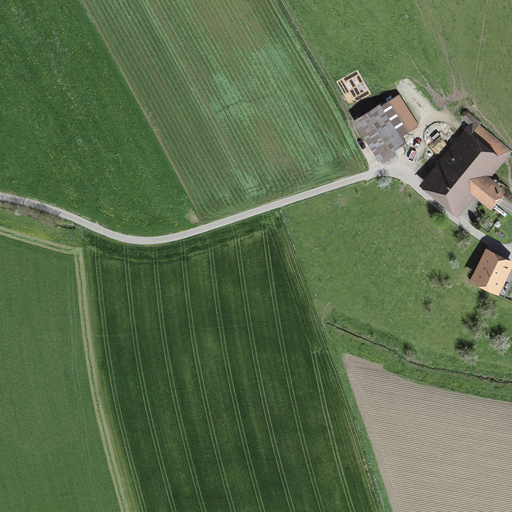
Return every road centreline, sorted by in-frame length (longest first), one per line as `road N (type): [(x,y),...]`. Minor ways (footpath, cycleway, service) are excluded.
road 1 (unclassified): [(511,256),(395,173),(152,240),(119,237),(0,196)]
road 2 (track): [(376,173),(284,0)]
